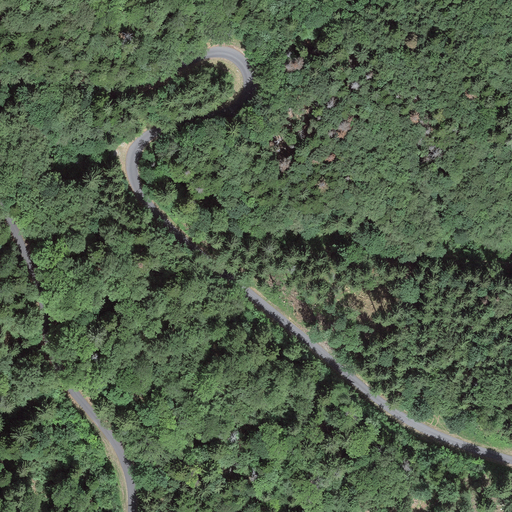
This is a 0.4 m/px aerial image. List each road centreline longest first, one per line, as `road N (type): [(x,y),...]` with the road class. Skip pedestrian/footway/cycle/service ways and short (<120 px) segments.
road 1 (unclassified): [(511,460),(411,423),(146,202),(132,172),(137,147),(160,130),(238,107),(250,76),(236,56),(206,53),(121,87),(0,75)]
road 2 (unclassified): [(0,199),(43,295),(51,359),(121,452),(133,511)]
